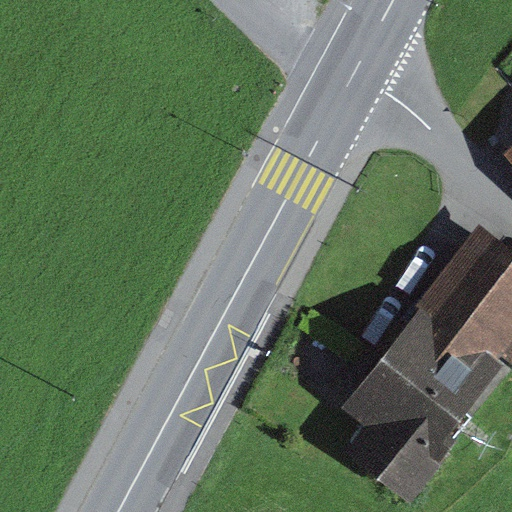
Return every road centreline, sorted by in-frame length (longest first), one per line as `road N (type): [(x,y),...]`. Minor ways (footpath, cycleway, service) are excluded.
road 1 (primary): [(118,511),(354,75)]
road 2 (residential): [(511,224),(354,75)]
road 3 (unclassified): [(354,75),(258,0)]
